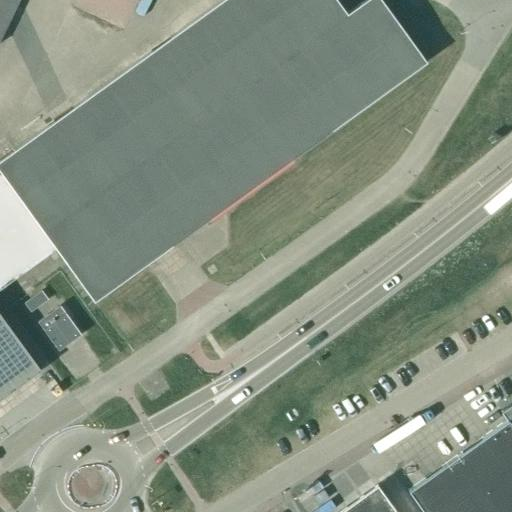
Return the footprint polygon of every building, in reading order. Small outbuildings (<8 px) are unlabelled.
[(335,0),(221,0),(0,160),(0,172),(6,181),(55,249),(93,302),(425,62),(380,0),(365,0),(346,14),(335,0)] [(0,0),(0,38),(18,0),(0,0)] [(0,399),(40,370),(0,315),(0,289),(55,249),(6,181),(0,185),(0,399)] [(30,312),(47,300),(41,291),(23,304),(30,312)] [(58,351),(80,335),(59,306),(37,322),(58,351)] [(511,511),(511,404),(500,412),(506,421),(408,491),(422,511),(511,511)] [(395,511),(376,486),(339,511),(395,511)]
